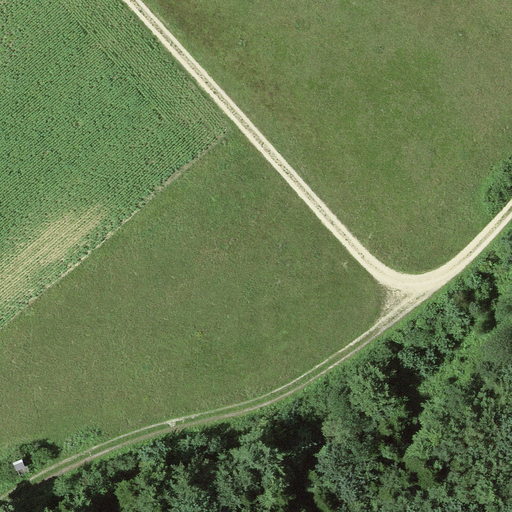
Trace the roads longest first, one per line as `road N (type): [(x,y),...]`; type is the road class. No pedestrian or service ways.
road 1 (track): [(0,503),(87,454),(274,394),(332,361),(511,207)]
road 2 (track): [(130,0),(365,260),(402,283),(431,284)]
